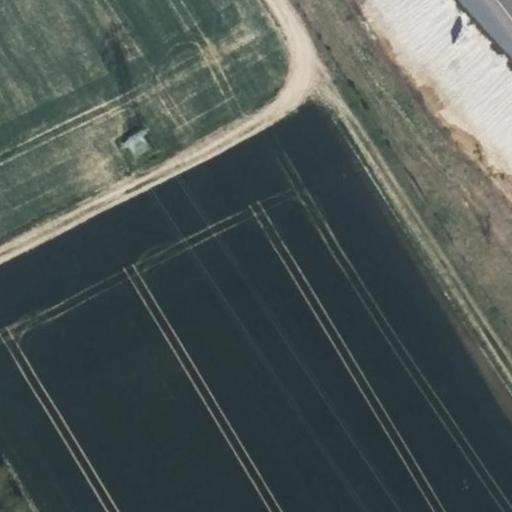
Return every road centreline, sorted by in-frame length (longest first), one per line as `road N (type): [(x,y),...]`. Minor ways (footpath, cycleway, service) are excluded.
road 1 (track): [(275,101),(511,474)]
road 2 (track): [(0,265),(194,160),(275,101)]
